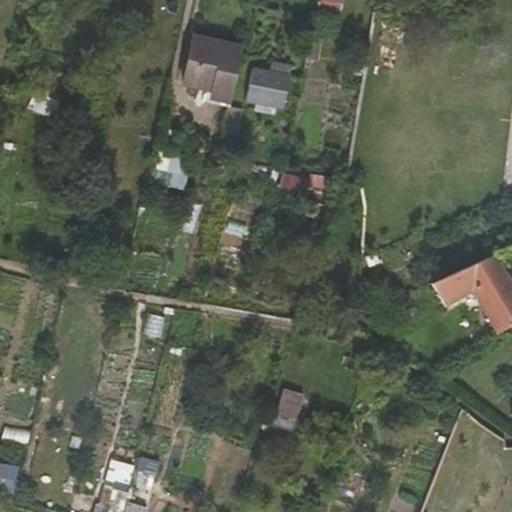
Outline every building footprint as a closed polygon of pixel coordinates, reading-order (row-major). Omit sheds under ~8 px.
[(337,0),(315,0),(313,10),(335,14),(337,0)] [(207,103),(228,107),(239,52),(190,44),(181,90),(209,96),(207,103)] [(252,66),(247,103),(285,108),(291,62),(273,60),(271,69),(252,66)] [(157,186),(189,186),(188,155),(156,155),(157,186)] [(511,303),(484,260),(427,288),(440,310),(468,292),(473,300),(494,333),(511,321),(511,303)] [(468,292),(440,310),(444,318),(473,300),(468,292)] [(295,428),(305,393),(284,386),(274,421),(295,428)]
